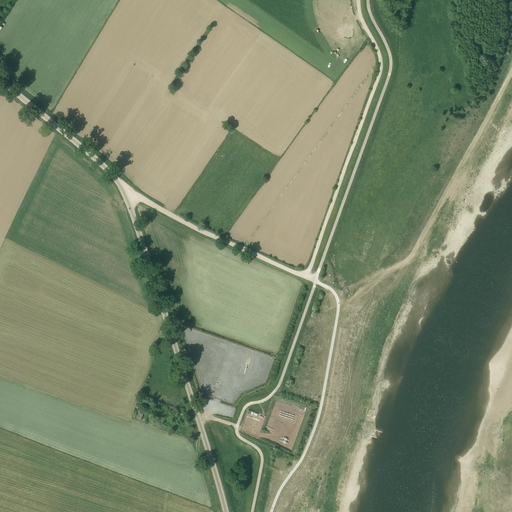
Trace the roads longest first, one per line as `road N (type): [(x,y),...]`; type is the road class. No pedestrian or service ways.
road 1 (secondary): [(0,80),(90,153),(125,195),(225,511)]
road 2 (track): [(358,0),(380,70),(306,277)]
road 3 (track): [(306,277),(125,195)]
